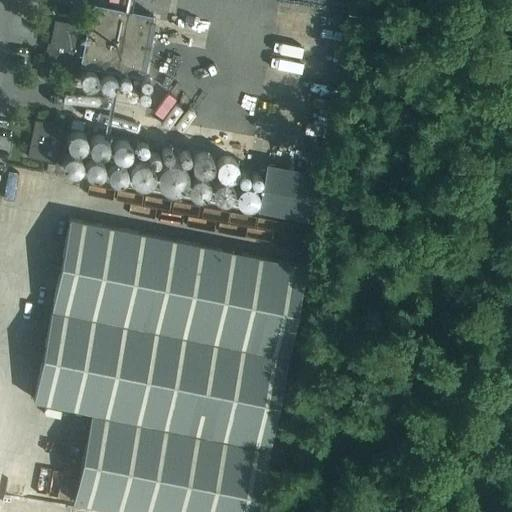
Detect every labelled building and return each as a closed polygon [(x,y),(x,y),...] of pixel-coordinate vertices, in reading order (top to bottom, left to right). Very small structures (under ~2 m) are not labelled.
[(152,15),(91,3),(79,64),(140,76),(152,15)] [(50,39),(45,38),(42,54),(47,55),(43,74),(71,80),(82,25),(54,19),(50,39)] [(34,119),(26,156),(55,162),(62,125),(34,119)] [(266,162),(257,209),(313,220),(323,173),(266,162)] [(0,165),(0,180),(12,181),(13,166),(0,165)] [(91,410),(268,446),(304,265),(69,218),(33,399),(91,410)] [(0,315),(24,318),(31,262),(6,259),(5,271),(0,270),(0,315)] [(254,511),(268,446),(91,410),(73,502),(121,511),(254,511)]
